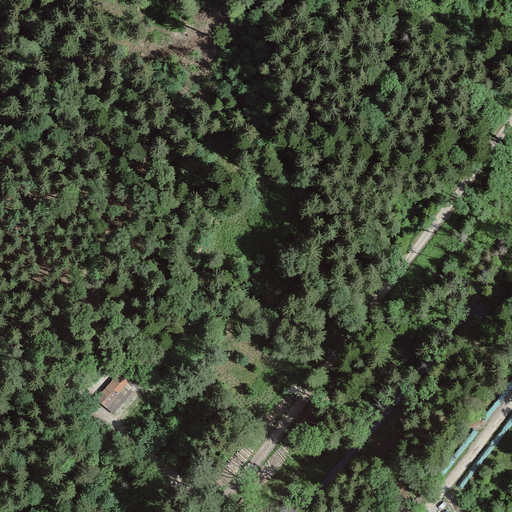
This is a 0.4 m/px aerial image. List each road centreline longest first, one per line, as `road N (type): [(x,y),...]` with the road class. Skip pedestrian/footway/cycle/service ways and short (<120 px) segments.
road 1 (track): [(213,511),(511,119)]
road 2 (track): [(112,424),(0,331)]
road 3 (track): [(425,511),(511,399)]
road 4 (track): [(208,511),(112,424)]
